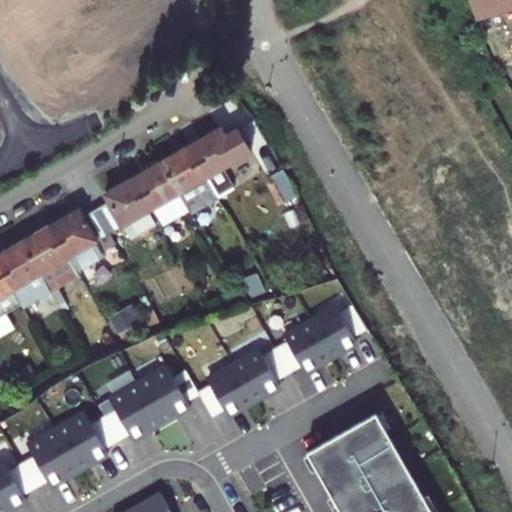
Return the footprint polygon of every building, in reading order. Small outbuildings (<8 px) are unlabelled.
[(511,0),(474,0),(482,20),(511,10),(511,0)] [(251,148),(238,123),(225,131),(220,123),(190,141),(219,193),(234,185),(222,163),(251,148)] [(190,141),(162,157),(191,208),(219,193),(190,141)] [(463,237),(502,215),(469,155),(430,176),(463,237)] [(191,208),(162,157),(134,173),(152,205),(162,223),(183,212),(190,224),(198,220),(191,208)] [(299,191),(285,164),(271,171),(285,197),(299,191)] [(109,197),(96,204),(110,229),(152,205),(134,173),(106,189),(109,197)] [(51,222),(78,271),(85,281),(100,272),(89,253),(116,240),(110,229),(96,204),(83,211),(80,205),(51,222)] [(58,283),(78,271),(51,222),(22,238),(49,286),(57,301),(65,296),(58,283)] [(511,261),(495,223),(461,238),(511,350),(511,261)] [(0,250),(0,265),(19,300),(20,302),(49,286),(22,238),(0,250)] [(0,310),(19,300),(0,265),(0,310)] [(338,306),(312,321),(331,355),(357,340),(338,306)] [(0,334),(18,325),(9,308),(0,313),(0,334)] [(312,321),(286,335),(305,370),(331,355),(312,321)] [(261,349),(235,364),(254,399),(281,384),(261,349)] [(168,364),(139,380),(162,421),(191,405),(168,364)] [(209,379),(228,413),(254,399),(235,364),(209,379)] [(139,380),(111,397),(134,438),(162,421),(139,380)] [(86,411),(57,427),(80,468),(109,452),(86,411)] [(432,511),(376,413),(307,453),(340,511),(432,511)] [(57,427),(28,443),(52,484),(80,468),(57,427)] [(5,459),(0,461),(0,511),(1,511),(27,498),(5,459)] [(170,511),(160,492),(124,511),(170,511)]
